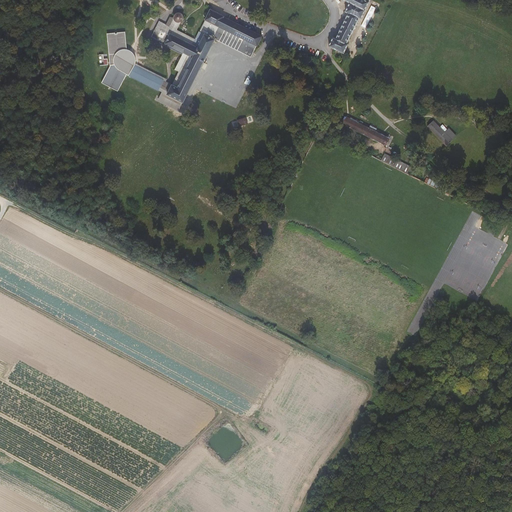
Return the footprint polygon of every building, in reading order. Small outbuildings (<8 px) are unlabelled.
[(366,0),(342,0),(349,3),(344,12),(347,14),(335,38),(333,37),(328,47),(344,54),(349,44),(347,43),(359,19),(361,20),(366,9),(365,9),(369,1),(366,0)] [(117,16),(121,7),(116,5),(112,14),(117,16)] [(224,16),(210,9),(204,20),(205,20),(208,22),(257,47),(262,36),(224,18),(224,16)] [(176,33),(198,43),(202,33),(208,22),(205,20),(199,31),(201,32),(199,31),(195,39),(177,30),(181,22),(182,21),(183,19),(184,18),(183,16),(183,15),(181,13),(179,12),(178,13),(176,13),(174,15),(173,16),(173,18),(169,26),(170,29),(176,33)] [(257,47),(208,22),(202,33),(198,43),(176,33),(170,29),(169,26),(166,25),(159,21),(151,37),(164,43),(164,44),(170,47),(169,48),(182,55),(175,70),(178,72),(174,81),(171,85),(166,96),(170,98),(182,104),(200,68),(205,70),(208,65),(204,63),(216,40),(217,39),(222,30),(243,41),(237,51),(251,58),(257,47)] [(217,39),(216,40),(237,51),(243,41),(222,30),(217,39)] [(158,91),(164,80),(135,65),(135,63),(136,61),(136,59),(135,57),(134,54),(132,52),(130,50),(127,50),(125,32),(107,33),(110,66),(101,83),(118,92),(126,75),(128,76),(158,91)] [(169,79),(164,80),(158,91),(165,95),(162,103),(179,111),(182,104),(170,98),(166,96),(171,85),(174,81),(169,79)] [(391,137),(345,114),(340,122),(376,141),(386,146),(391,137)] [(246,117),(237,119),(239,126),(248,123),(246,117)] [(434,120),(427,126),(446,147),(457,136),(449,128),(445,131),(434,120)] [(384,153),(381,161),(407,174),(411,167),(384,153)] [(426,177),(424,182),(437,189),(440,184),(426,177)]
